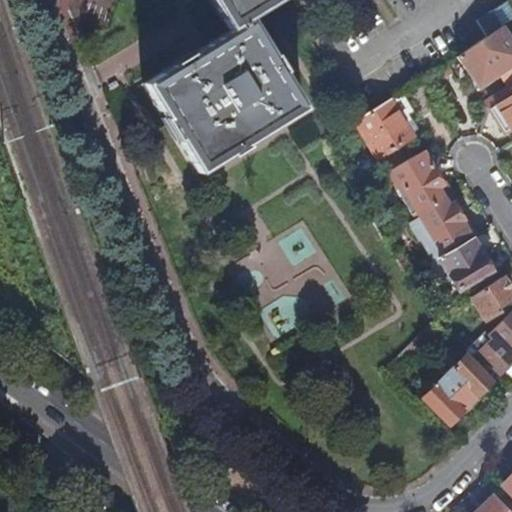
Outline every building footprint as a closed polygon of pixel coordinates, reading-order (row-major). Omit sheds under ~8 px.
[(235,24),(241,21),(274,0),(212,0),(229,27),(235,24)] [(493,14),(478,24),(488,40),(503,30),(493,14)] [(243,24),(237,27),(211,43),(145,84),(199,172),(303,108),(249,20),(243,24)] [(488,40),(458,60),(481,92),(511,70),(511,40),(504,29),(503,30),(488,40)] [(511,129),(511,85),(485,102),(505,134),(511,129)] [(405,112),(397,97),(391,101),(400,115),(405,112)] [(363,118),(354,123),(377,159),(413,137),(406,126),(412,122),(405,112),(400,115),(391,101),(363,118)] [(402,187),(418,212),(442,197),(437,189),(442,185),(423,154),(397,170),(406,184),(402,187)] [(445,183),(442,185),(437,189),(442,197),(451,192),(445,183)] [(456,201),(451,192),(442,197),(448,206),(452,203),(456,201)] [(436,261),(439,259),(469,240),(475,237),(476,231),(468,219),(462,219),(452,203),(448,206),(442,197),(418,212),(421,217),(410,224),(420,240),(422,239),(436,261)] [(469,240),(439,259),(459,290),(490,270),(482,256),(480,251),(474,241),(469,240)] [(511,293),(502,278),(470,299),(484,321),(503,308),(501,305),(511,297),(511,293)] [(479,351),(488,361),(501,373),(511,361),(511,311),(488,335),(492,339),(479,351)] [(485,332),(466,350),(482,366),(488,361),(479,351),(492,339),(488,335),(485,332)] [(412,345),(407,351),(415,360),(421,354),(412,345)] [(465,355),(444,377),(470,403),(491,382),(465,355)] [(470,403),(444,377),(423,398),(449,424),(470,403)] [(141,425),(124,414),(122,418),(120,421),(136,432),(141,425)] [(511,511),(497,496),(480,511),(511,511)]
